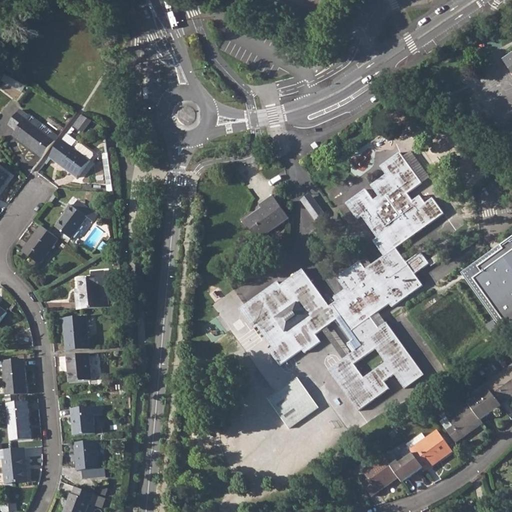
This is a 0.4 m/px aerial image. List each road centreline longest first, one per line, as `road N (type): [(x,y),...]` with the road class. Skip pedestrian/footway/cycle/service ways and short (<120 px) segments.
road 1 (tertiary): [(146,511),(182,139)]
road 2 (residential): [(206,130),(339,98),(482,0)]
road 3 (residential): [(469,0),(312,98),(253,115),(209,104)]
road 4 (residential): [(39,511),(55,472),(44,338),(32,303),(0,262)]
road 5 (unknown): [(272,118),(300,216),(295,250),(334,290)]
road 6 (residential): [(401,511),(466,476),(511,435)]
